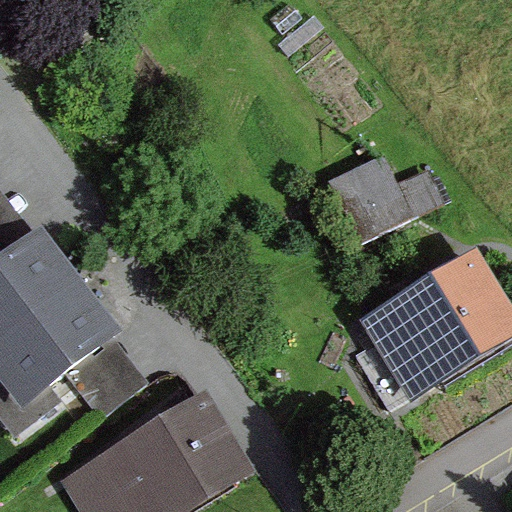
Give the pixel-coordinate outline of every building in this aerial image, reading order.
[(357,248),(438,208),(425,183),(395,199),(378,164),(328,189),(357,248)] [(32,245),(0,268),(0,345),(69,293),(32,245)] [(509,337),(468,268),(368,329),(405,390),(428,377),(432,383),(509,337)] [(0,345),(0,377),(22,406),(106,342),(69,293),(0,345)] [(182,511),(238,478),(197,410),(97,471),(121,511),(182,511)]
